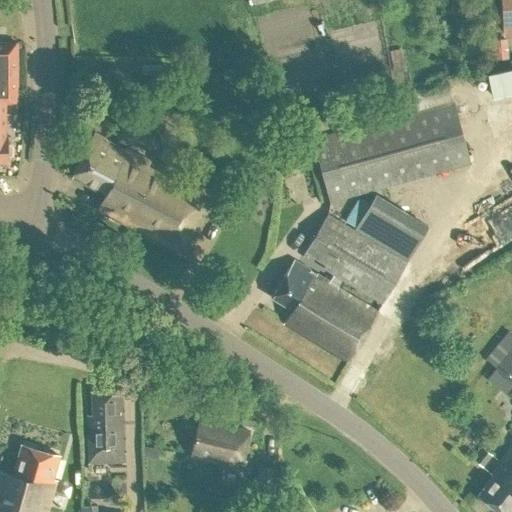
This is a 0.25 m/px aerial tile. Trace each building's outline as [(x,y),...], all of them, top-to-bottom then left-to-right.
[(511,25),(511,0),(502,0),(505,26),(511,25)] [(497,27),(496,13),(487,13),(488,28),(497,27)] [(0,161),(7,161),(7,137),(5,137),(4,102),(17,101),(16,43),(0,42),(0,161)] [(390,50),(393,74),(406,73),(401,49),(390,50)] [(318,86),(323,107),(390,89),(385,69),(318,86)] [(453,99),(447,78),(362,101),(367,122),(453,99)] [(452,100),(312,138),(330,201),(469,162),(452,100)] [(307,120),(311,131),(335,124),(335,126),(362,118),(357,104),(325,113),(326,115),(307,120)] [(132,112),(120,134),(153,151),(165,129),(132,112)] [(149,162),(93,133),(71,176),(105,193),(97,209),(178,252),(208,193),(160,168),(157,175),(145,169),(149,162)] [(406,261),(327,214),(306,252),(325,263),(323,267),(333,273),(329,281),(293,259),(272,295),(292,307),(283,323),(347,361),(377,310),(335,285),(339,278),(381,303),(406,261)] [(79,285),(67,277),(62,284),(74,292),(79,285)] [(510,388),(511,385),(511,324),(489,355),(500,363),(491,374),(510,388)] [(120,389),(91,390),(92,414),(86,415),(88,463),(123,462),(120,389)] [(211,425),(198,422),(190,456),(240,467),(249,430),(212,422),(211,425)] [(493,475),(477,494),(499,511),(511,511),(511,443),(489,472),(493,475)] [(59,455),(21,444),(13,473),(0,469),(0,511),(47,511),(57,480),(52,478),(59,455)] [(490,453),(483,447),(473,459),(480,465),(490,453)] [(275,466),(258,465),(257,497),(275,497),(275,466)]
